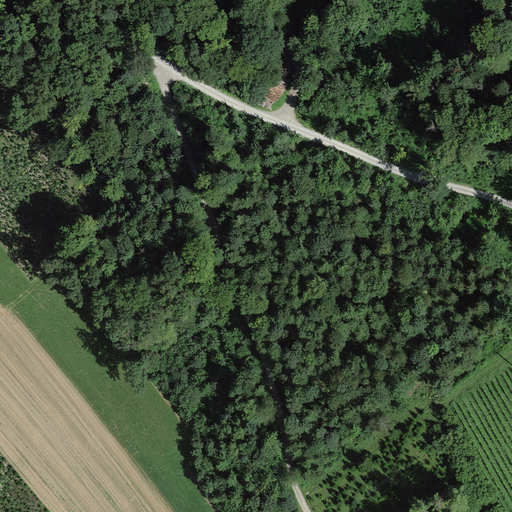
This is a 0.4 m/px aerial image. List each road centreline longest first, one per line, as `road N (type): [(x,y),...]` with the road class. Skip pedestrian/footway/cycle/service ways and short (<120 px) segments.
road 1 (track): [(163,63),(273,359),(315,511)]
road 2 (track): [(511,205),(281,123)]
road 3 (track): [(281,123),(163,63),(79,0)]
road 4 (track): [(259,0),(297,72),(281,123)]
